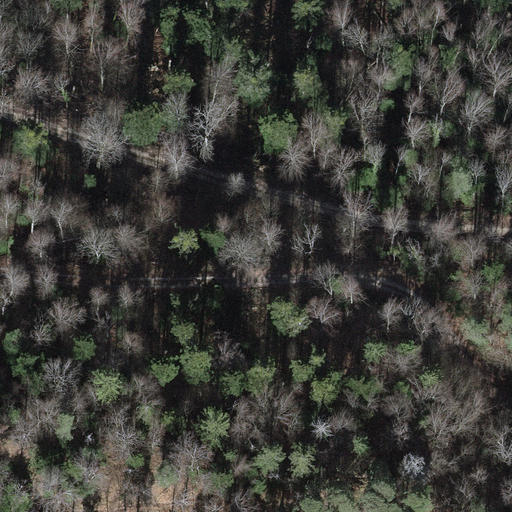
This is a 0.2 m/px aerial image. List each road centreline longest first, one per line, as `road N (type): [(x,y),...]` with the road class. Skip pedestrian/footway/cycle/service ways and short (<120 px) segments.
road 1 (track): [(0,267),(115,279),(371,277),(435,312),(479,374),(511,402)]
road 2 (track): [(0,107),(364,217),(511,230)]
